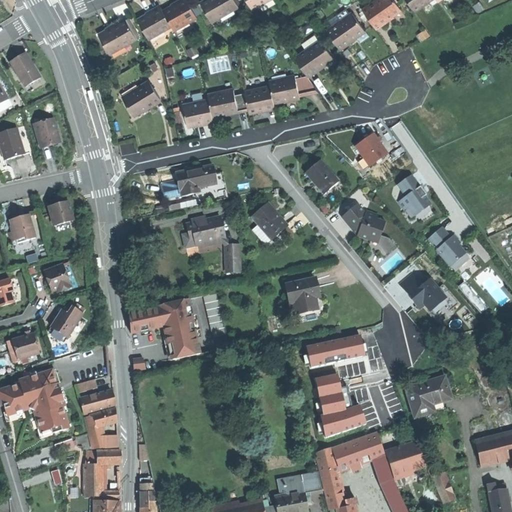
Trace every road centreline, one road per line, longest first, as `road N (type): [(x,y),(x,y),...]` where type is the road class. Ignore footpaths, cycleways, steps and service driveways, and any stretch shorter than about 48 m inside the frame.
road 1 (tertiary): [(103,170),(128,399),(131,511)]
road 2 (residential): [(403,90),(366,111),(250,139)]
road 3 (residential): [(250,139),(103,170)]
road 4 (unknown): [(111,239),(210,214),(246,214)]
road 5 (residential): [(250,139),(329,240)]
